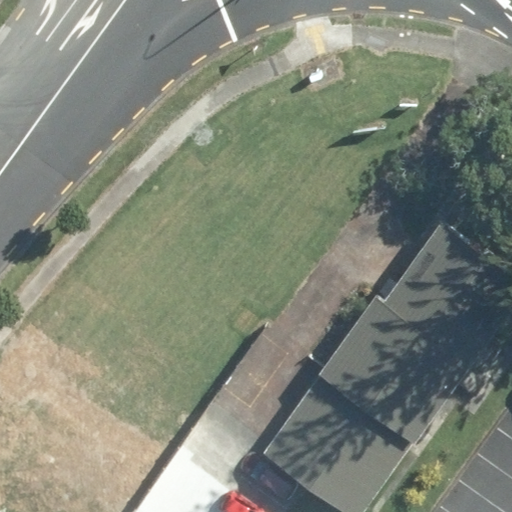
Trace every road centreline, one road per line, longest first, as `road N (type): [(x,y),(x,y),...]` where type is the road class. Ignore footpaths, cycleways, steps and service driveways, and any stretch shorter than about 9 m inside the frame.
road 1 (primary): [(269,0),(90,46)]
road 2 (residential): [(90,46),(0,165)]
